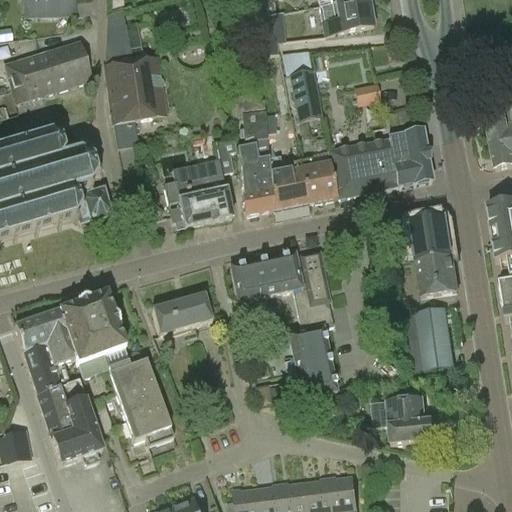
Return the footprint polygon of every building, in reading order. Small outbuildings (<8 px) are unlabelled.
[(24,0),(25,7),(23,7),(24,22),(51,21),(50,5),(72,4),(71,0),(24,0)] [(220,0),(208,3),(213,25),(229,21),(223,0),(220,0)] [(333,6),(333,7),(317,10),(323,41),(372,32),(366,0),(333,6)] [(138,151),(134,125),(164,120),(155,64),(131,68),(121,16),(105,20),(103,72),(102,72),(115,154),(138,151)] [(281,17),(251,22),(254,60),(277,59),(276,49),(285,48),(285,45),(281,17)] [(86,76),(78,48),(2,71),(9,96),(14,110),(41,102),(89,87),(86,76)] [(320,123),(306,56),(280,61),(284,81),(288,80),(298,128),(320,123)] [(511,59),(484,65),(490,91),(511,85),(511,59)] [(378,100),(375,89),(354,93),(356,104),(378,100)] [(247,98),(230,99),(232,124),(240,123),(241,134),(238,134),(239,142),(242,142),(243,147),(266,145),(265,139),(263,122),(263,117),(262,107),(257,107),(257,105),(256,97),(247,98)] [(504,122),(484,126),(494,175),(511,171),(511,110),(506,112),(509,130),(505,130),(504,122)] [(12,133),(17,150),(0,155),(0,245),(73,224),(78,214),(75,203),(68,199),(87,194),(94,181),(90,166),(77,159),(58,165),(62,158),(58,147),(52,144),(48,126),(42,124),(12,133)] [(327,156),(329,168),(336,205),(411,192),(430,189),(421,138),(386,144),(386,146),(327,156)] [(233,146),(216,149),(219,165),(222,178),(232,176),(228,156),(235,155),(233,146)] [(235,153),(238,169),(240,202),(242,222),(271,217),(269,180),(268,180),(267,164),(257,165),(254,149),(235,153)] [(329,168),(300,173),(307,210),(335,205),(336,205),(329,168)] [(173,188),(163,190),(167,209),(175,208),(177,214),(168,216),(171,228),(179,226),(181,234),(209,228),(209,230),(231,225),(225,196),(222,178),(197,183),(194,170),(171,175),(173,188)] [(288,176),(269,180),(271,217),(307,210),(300,173),(288,175),(288,176)] [(81,204),(88,230),(111,224),(103,193),(84,198),(81,204)] [(511,209),(488,214),(497,267),(501,266),(504,285),(500,286),(506,326),(511,325),(511,329),(511,209)] [(408,225),(414,268),(451,261),(445,219),(408,225)] [(294,259),(228,273),(235,309),(292,297),(300,337),(286,340),(299,406),(309,404),(335,399),(334,394),(322,334),(331,332),(327,308),(329,308),(319,257),(294,262),(294,259)] [(456,297),(451,261),(414,268),(419,303),(456,297)] [(103,362),(109,379),(130,371),(124,354),(105,300),(56,318),(73,367),(75,372),(103,362)] [(150,314),(158,342),(210,328),(203,300),(150,314)] [(445,314),(414,318),(421,360),(451,356),(445,314)] [(60,391),(54,373),(73,367),(56,318),(13,332),(58,472),(77,465),(80,474),(97,468),(95,460),(100,458),(77,386),(60,391)] [(144,366),(130,371),(109,379),(107,380),(131,447),(143,443),(146,453),(172,444),(144,366)] [(272,411),(267,389),(253,392),(258,414),(272,411)] [(373,433),(388,432),(389,451),(432,447),(430,427),(424,427),(422,404),(385,407),(370,408),(373,433)] [(24,436),(0,441),(0,470),(29,466),(24,436)] [(355,511),(352,483),(328,486),(331,511),(355,511)] [(331,511),(328,486),(304,488),(307,511),(331,511)] [(283,511),(307,511),(304,488),(281,491),(283,511)] [(283,511),(281,491),(257,494),(258,511),(283,511)] [(258,511),(257,494),(232,498),(233,511),(258,511)]
